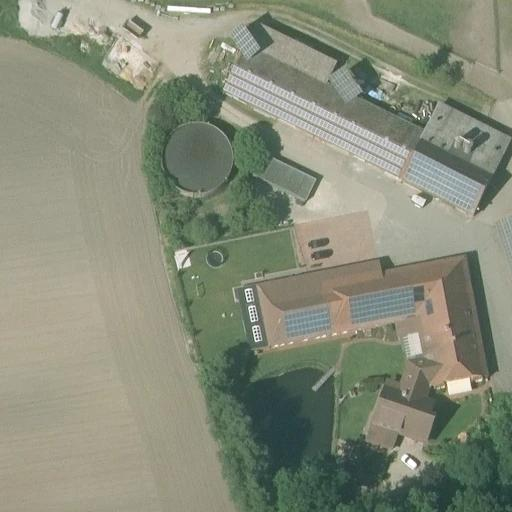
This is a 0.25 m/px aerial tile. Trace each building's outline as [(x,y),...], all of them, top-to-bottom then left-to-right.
[(254,27),(221,93),(474,220),(509,141),(438,105),(424,133),(331,88),(341,68),(254,27)] [(211,195),(224,187),(229,179),(231,170),(233,163),(232,155),(227,146),(221,138),(214,132),(202,127),(189,127),(177,132),(169,140),(162,149),(160,160),(161,172),(168,186),(182,196),(198,199),(211,195)] [(252,177),(304,203),(314,183),(262,156),(252,177)] [(511,217),(491,225),(511,285),(511,217)] [(379,263),(336,272),(348,336),(394,327),(397,342),(402,341),(406,364),(426,360),(430,391),(487,380),(465,259),(381,275),(379,263)] [(336,272),(253,288),(266,352),(348,336),(336,272)] [(195,280),(204,326),(225,322),(215,276),(195,280)] [(396,438),(424,448),(430,428),(426,426),(433,405),(425,403),(430,391),(426,360),(406,364),(399,388),(386,383),(365,444),(391,453),(396,438)] [(427,511),(421,487),(383,499),(386,511),(427,511)]
